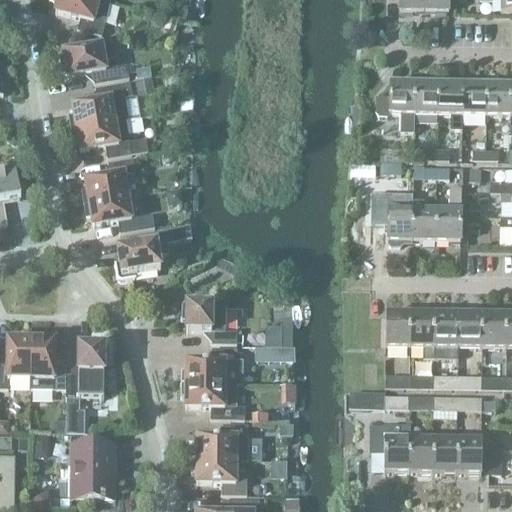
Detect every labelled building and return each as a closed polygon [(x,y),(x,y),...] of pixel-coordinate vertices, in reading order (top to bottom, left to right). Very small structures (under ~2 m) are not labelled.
[(110,6),(84,0),(54,0),(53,6),(57,7),(55,17),(80,23),(77,35),(101,41),(110,6)] [(258,0),(264,11),(270,8),(266,0),(258,0)] [(423,17),(423,0),(398,0),(399,17),(423,17)] [(423,0),(423,17),(448,17),(448,0),(423,0)] [(511,0),(474,0),(475,4),(501,4),(501,17),(511,17),(511,0)] [(100,50),(62,56),(63,60),(58,61),(61,79),(66,78),(67,81),(92,77),(94,89),(129,83),(126,70),(116,71),(112,46),(99,45),(100,50)] [(68,120),(71,134),(126,124),(122,102),(132,101),(129,87),(95,93),(97,105),(71,110),(73,119),(68,120)] [(414,119),(414,88),(390,87),(389,102),(375,102),(375,118),(379,121),(387,122),(389,119),(402,119),(402,134),(413,134),(413,119),(414,119)] [(438,120),(438,88),(414,88),(414,119),(438,120)] [(462,89),(438,88),(438,120),(450,120),(450,134),(461,134),(462,120),(462,89)] [(462,120),(486,120),(486,89),(462,89),(462,120)] [(486,120),(509,121),(510,121),(510,89),(486,89),(486,120)] [(135,123),(126,124),(71,134),(73,147),(78,146),(79,156),(105,152),(107,164),(147,157),(145,144),(129,147),(128,140),(138,138),(135,123)] [(401,154),(379,154),(379,168),(401,168),(401,154)] [(423,165),(437,165),(437,154),(423,154),(423,165)] [(437,154),(437,165),(448,166),(449,155),(437,154)] [(472,166),(485,166),(485,155),(472,155),(472,166)] [(485,155),(485,166),(497,166),(498,155),(485,155)] [(81,195),(84,208),(127,201),(123,179),(135,177),(132,164),(107,168),(110,180),(84,184),(86,194),(81,195)] [(401,168),(379,168),(379,179),(401,180),(401,168)] [(7,230),(3,206),(20,203),(15,173),(0,175),(0,230),(4,230),(7,230)] [(437,184),(437,173),(423,173),(423,183),(437,184)] [(437,173),(437,184),(449,184),(449,173),(437,173)] [(469,186),(479,187),(479,174),(469,174),(469,186)] [(511,198),(511,189),(489,189),(489,198),(501,198),(511,198)] [(448,193),(448,215),(436,215),(436,246),(460,246),(461,193),(448,193)] [(511,198),(501,198),(501,207),(511,207),(511,198)] [(127,201),(84,208),(86,222),(91,221),(92,231),(117,226),(120,238),(154,232),(152,219),(131,223),(127,201)] [(388,204),(374,204),(374,225),(387,225),(387,245),(388,245),(388,249),(390,251),(400,252),(402,249),(402,246),(412,246),(412,205),(402,205),(402,214),(387,214),(388,204)] [(424,205),(412,205),(412,246),(436,246),(436,215),(423,215),(424,205)] [(468,210),(468,222),(479,222),(479,210),(468,210)] [(479,222),(468,222),(468,234),(479,235),(479,222)] [(511,222),(499,223),(499,233),(511,232),(511,222)] [(119,268),(114,268),(116,281),(117,284),(120,285),(123,285),(135,283),(134,278),(160,274),(157,260),(169,258),(167,248),(181,246),(179,232),(165,235),(140,239),(142,251),(117,256),(119,268)] [(225,311),(199,311),(200,306),(187,306),(184,307),(182,309),(181,312),(181,324),(186,325),(186,336),(211,337),(211,349),(236,349),(237,336),(225,336),(225,311)] [(410,318),(386,318),(385,352),(410,352),(410,318)] [(434,318),(410,318),(410,352),(423,352),(422,363),(434,363),(434,353),(434,318)] [(458,353),(458,319),(434,318),(434,353),(458,353)] [(482,353),(482,319),(458,319),(458,353),(482,353)] [(506,353),(506,319),(482,319),(482,353),(506,353)] [(290,328),(281,328),(281,332),(281,352),(293,352),(292,337),(290,328)] [(8,383),(30,383),(31,339),(17,339),(17,343),(7,343),(7,369),(0,368),(0,393),(8,394),(8,383)] [(51,339),(31,339),(30,383),(30,394),(66,395),(66,377),(66,369),(54,369),(54,344),(51,344),(51,339)] [(66,395),(66,403),(79,403),(103,403),(104,366),(108,366),(108,353),(108,351),(106,349),(103,348),(90,348),(90,352),(78,352),(78,378),(66,377),(66,395)] [(180,375),(180,389),(224,389),(224,390),(236,390),(241,390),(241,366),(236,366),(236,353),(211,353),(211,366),(185,365),(185,375),(180,375)] [(269,353),(255,353),(255,366),(269,366),(269,353)] [(384,393),(401,394),(401,381),(385,381),(384,393)] [(409,381),(409,394),(425,394),(425,381),(409,381)] [(449,394),(449,382),(433,381),(433,394),(449,394)] [(457,382),(457,394),(472,395),(473,382),(457,382)] [(481,382),(481,395),(497,395),(497,382),(481,382)] [(224,389),(180,389),(180,402),(185,402),(185,412),(210,413),(210,425),(244,425),(245,412),(236,412),(236,390),(224,390),(224,389)] [(370,398),(349,397),(349,414),(370,414),(370,398)] [(409,415),(409,402),(394,402),(394,415),(409,415)] [(433,402),(418,402),(418,415),(433,415),(433,402)] [(66,403),(66,415),(79,415),(79,403),(66,403)] [(442,403),(442,415),(457,415),(457,403),(442,403)] [(466,403),(466,416),(481,416),(481,403),(466,403)] [(482,416),(495,416),(495,406),(482,405),(482,416)] [(189,465),(235,465),(247,465),(247,430),(222,429),(222,442),(196,441),(196,451),(186,451),(189,465)] [(409,431),(370,430),(369,458),(384,458),(383,478),(408,478),(409,444),(409,431)] [(488,441),(488,454),(499,454),(499,441),(488,441)] [(408,478),(432,478),(432,444),(409,444),(408,478)] [(456,444),(433,444),(432,478),(456,479),(456,444)] [(457,444),(456,479),(481,479),(481,445),(457,444)] [(100,504),(100,505),(113,505),(113,476),(115,476),(115,460),(113,460),(113,448),(70,448),(70,470),(72,470),(71,504),(100,504)] [(488,478),(488,479),(501,479),(501,454),(499,454),(488,454),(488,478)] [(0,511),(14,511),(15,462),(0,461),(0,511)] [(235,465),(189,465),(191,478),(196,478),(196,488),(221,488),(221,501),(246,501),(247,481),(242,478),(235,477),(235,465)]
